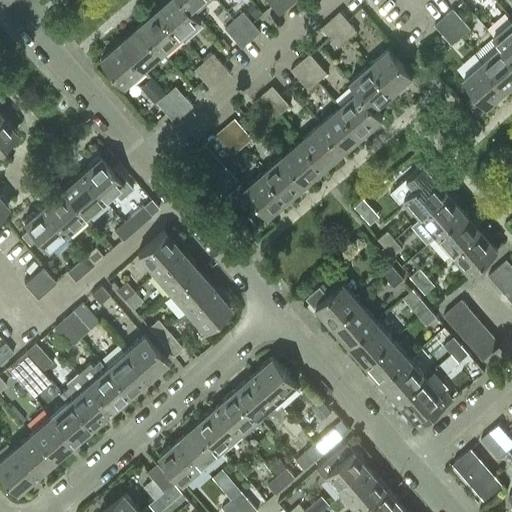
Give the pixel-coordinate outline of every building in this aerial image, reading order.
[(194,10),(185,0),(166,0),(158,8),(182,35),(201,18),(194,10)] [(194,10),(204,0),(185,0),(194,10)] [(267,0),(279,13),(289,5),(284,0),(267,0)] [(256,17),(262,13),(253,2),(247,7),(256,17)] [(461,34),(469,26),(452,7),(444,14),(461,34)] [(163,51),(182,35),(158,8),(139,24),(163,51)] [(348,37),(357,29),(340,9),(330,17),(348,37)] [(251,38),(260,30),(243,10),(234,18),(251,38)] [(451,42),(461,34),(444,14),(434,22),(451,42)] [(338,45),(348,37),(330,17),(321,25),(338,45)] [(511,54),(511,17),(492,34),(500,43),(501,42),(511,54)] [(241,46),(251,38),(234,18),(224,26),(241,46)] [(145,67),(163,51),(139,24),(121,40),(145,67)] [(124,85),(145,67),(121,40),(101,57),(124,85)] [(511,80),(511,54),(501,42),(500,43),(482,59),(506,86),(511,80)] [(393,89),(412,72),(389,45),(369,62),(393,89)] [(317,79),(326,71),(309,51),(300,59),(317,79)] [(221,79),(230,72),(213,53),(204,60),(221,79)] [(308,87),(317,79),(300,59),(291,67),(308,87)] [(487,102),(506,86),(482,59),(463,76),(476,91),(467,99),(478,113),(489,104),(487,102)] [(212,88),(221,79),(204,60),(195,68),(212,88)] [(374,106),(375,105),(393,89),(369,62),(349,79),(357,88),(358,87),(374,106)] [(156,101),(166,93),(152,76),(141,85),(155,102),(156,101)] [(280,111),(288,104),(271,84),(263,91),(280,111)] [(184,111),(192,104),(175,85),(167,92),(184,111)] [(375,105),(374,106),(358,87),(357,88),(339,104),(363,131),(382,114),(375,105)] [(270,119),(280,111),(263,91),(253,100),(270,119)] [(173,120),(184,111),(167,92),(166,93),(156,101),(173,120)] [(344,147),(363,131),(339,104),(320,120),(344,147)] [(0,144),(15,131),(0,113),(0,144)] [(242,143),(251,136),(233,116),(225,124),(242,143)] [(325,164),(344,147),(320,120),(301,136),(325,164)] [(232,152),(242,143),(225,124),(215,132),(232,152)] [(307,180),(325,164),(301,136),(283,152),(307,180)] [(218,192),(236,176),(205,140),(187,156),(218,192)] [(288,196),(307,180),(283,152),(264,169),(288,196)] [(98,154),(79,171),(103,198),(112,189),(118,196),(131,184),(113,164),(110,167),(98,154)] [(234,158),(227,165),(234,173),(241,166),(234,158)] [(425,160),(390,189),(399,198),(403,195),(420,214),(420,213),(448,190),(432,171),(434,170),(432,168),(425,160)] [(268,213),(288,196),(264,169),(244,186),(268,213)] [(84,214),(102,198),(79,171),(60,187),(84,214)] [(65,231),(84,214),(60,187),(42,203),(65,231)] [(437,233),(464,208),(448,190),(420,213),(437,233)] [(150,198),(142,206),(149,214),(158,207),(150,198)] [(46,247),(65,231),(42,203),(22,220),(29,228),(36,237),(46,247)] [(131,230),(149,214),(142,206),(141,205),(122,221),(131,230)] [(453,252),(481,228),(464,208),(437,233),(453,252)] [(121,239),(131,230),(122,221),(113,229),(121,239)] [(29,243),(36,237),(29,228),(21,234),(29,243)] [(470,271),(498,247),(481,228),(453,252),(470,271)] [(152,272),(179,248),(163,229),(136,253),(152,272)] [(384,244),(394,236),(389,230),(379,238),(384,244)] [(394,256),(404,247),(394,236),(384,244),(394,256)] [(93,263),(102,255),(93,246),(85,253),(93,263)] [(168,290),(195,267),(179,248),(152,272),(168,290)] [(73,280),(93,263),(85,253),(65,270),(73,280)] [(496,282),(511,268),(511,264),(505,257),(488,272),(496,282)] [(386,277),(396,268),(388,260),(379,268),(386,277)] [(36,295),(54,279),(41,264),(22,280),(36,295)] [(184,309),(211,285),(195,267),(168,290),(184,309)] [(417,283),(427,274),(421,267),(411,276),(417,283)] [(393,285),(403,277),(396,268),(386,277),(393,285)] [(504,291),(511,284),(511,268),(496,282),(504,291)] [(426,293),(436,284),(427,274),(417,283),(426,293)] [(122,298),(131,290),(123,280),(114,288),(122,298)] [(333,323),(359,300),(342,280),(327,293),(319,284),(306,295),(315,306),(316,305),(333,323)] [(98,302),(107,293),(99,284),(90,293),(98,302)] [(202,329),(229,305),(211,285),(184,309),(202,329)] [(130,307),(139,299),(131,290),(122,298),(130,307)] [(419,314),(429,306),(421,297),(411,306),(419,314)] [(468,306),(467,305),(460,297),(451,305),(443,313),(450,321),(468,306)] [(79,336),(98,319),(82,300),(72,308),(62,316),(79,336)] [(349,342),(376,319),(359,300),(333,323),(349,342)] [(426,323),(436,314),(429,306),(419,314),(426,323)] [(459,331),(476,315),(468,306),(450,321),(459,331)] [(467,340),(484,324),(476,315),(459,331),(467,340)] [(70,343),(79,336),(62,316),(53,324),(70,343)] [(154,335),(164,327),(156,318),(146,326),(154,335)] [(365,361),(392,338),(376,319),(349,342),(365,361)] [(474,348),(492,333),(484,324),(467,340),(474,348)] [(171,355),(180,346),(164,327),(154,335),(171,355)] [(146,376),(165,360),(141,333),(123,349),(146,376)] [(483,358),(500,342),(492,333),(474,348),(483,358)] [(451,352),(461,343),(453,334),(443,343),(451,352)] [(381,379),(408,356),(392,338),(365,361),(381,379)] [(0,360),(13,350),(5,340),(0,344),(0,360)] [(41,368),(51,360),(34,341),(25,349),(41,368)] [(458,360),(468,351),(461,343),(451,352),(458,360)] [(32,376),(41,368),(25,349),(15,357),(32,376)] [(128,392),(146,376),(123,349),(104,365),(128,392)] [(277,399),(296,383),(273,355),(254,372),(277,399)] [(398,398),(424,375),(408,356),(381,379),(398,398)] [(104,365),(98,358),(91,364),(89,361),(77,371),(109,409),(128,392),(104,365)] [(90,425),(109,409),(77,371),(65,382),(68,384),(61,390),(67,397),(90,425)] [(258,416),(277,399),(254,372),(234,388),(258,416)] [(445,391),(441,394),(424,375),(398,398),(414,418),(418,422),(449,396),(445,391)] [(240,431),(258,416),(234,388),(216,404),(240,431)] [(72,441),(90,425),(67,397),(48,413),(72,441)] [(221,448),(240,431),(216,404),(197,421),(221,448)] [(53,457),(72,441),(48,413),(29,430),(53,457)] [(203,464),(221,448),(197,421),(179,437),(203,464)] [(506,448),(511,443),(511,437),(498,422),(490,429),(506,448)] [(322,451),(341,435),(333,425),(314,442),(322,451)] [(497,456),(506,448),(490,429),(480,437),(497,456)] [(34,474),(53,457),(29,430),(11,446),(34,474)] [(183,481),(203,464),(179,437),(159,454),(183,481)] [(342,491),(370,467),(347,440),(317,466),(324,475),(327,473),(342,491)] [(312,459),(322,451),(314,442),(304,450),(312,459)] [(0,473),(15,490),(34,474),(11,446),(0,455),(0,473)] [(483,497),(501,482),(470,446),(453,461),(483,497)] [(280,458),(270,466),(277,474),(286,466),(280,458)] [(163,489),(173,480),(157,462),(147,471),(163,489)] [(285,483),(294,475),(286,466),(277,474),(285,483)] [(358,510),(386,486),(370,467),(342,491),(358,510)] [(275,492),(285,483),(277,474),(267,482),(275,492)] [(172,499),(182,491),(173,480),(163,489),(172,499)] [(234,481),(225,489),(231,496),(240,489),(234,481)] [(360,511),(395,511),(403,505),(386,486),(358,510),(360,511)] [(244,511),(252,511),(257,508),(240,489),(231,496),(244,511)] [(137,511),(140,510),(123,491),(99,511),(137,511)] [(226,511),(244,511),(231,496),(221,505),(226,511)] [(301,499),(289,511),(299,511),(307,505),(301,499)] [(318,511),(320,511),(312,501),(307,505),(299,511),(318,511)]
